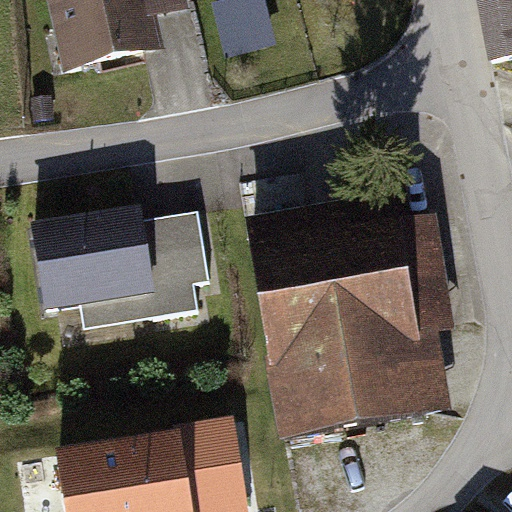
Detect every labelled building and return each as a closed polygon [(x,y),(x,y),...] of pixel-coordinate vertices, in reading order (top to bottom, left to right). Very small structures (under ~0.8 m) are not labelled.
[(188,0),(43,0),(61,81),(165,58),(158,26),(193,19),(188,0)] [(265,0),(254,0),(218,10),(232,61),(279,49),(265,0)] [(511,0),(498,0),(481,4),(495,73),(511,80),(511,0)] [(405,199),(250,225),(288,442),(450,414),(439,347),(456,344),(436,224),(411,228),(405,199)] [(143,216),(34,233),(47,319),(156,302),(143,216)] [(63,463),(69,511),(248,511),(236,424),(177,433),(179,446),(63,463)]
